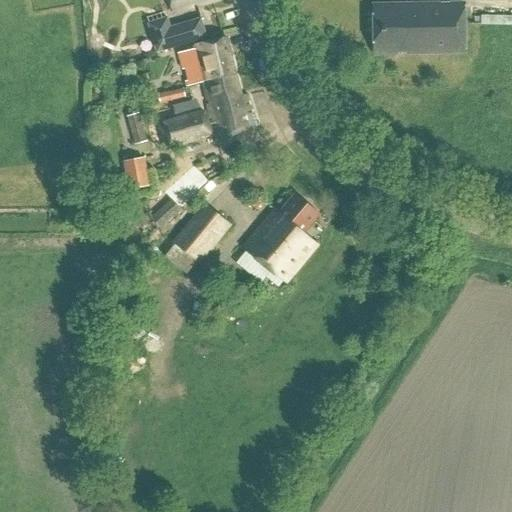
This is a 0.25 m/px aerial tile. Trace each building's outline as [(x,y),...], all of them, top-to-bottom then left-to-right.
[(167,0),(170,9),(204,0),(167,0)] [(374,55),(465,53),(464,4),(373,6),(374,55)] [(171,28),(168,18),(149,24),(158,52),(207,38),(202,19),(171,28)] [(202,81),(237,72),(227,37),(199,45),(204,64),(198,66),(202,81)] [(147,91),(166,90),(164,53),(145,54),(147,91)] [(237,72),(202,81),(207,101),(205,102),(208,112),(160,125),(166,149),(215,136),(216,140),(258,128),(248,94),(243,96),(237,72)] [(182,89),(170,92),(172,100),(184,97),(182,89)] [(170,92),(158,95),(160,103),(172,100),(170,92)] [(135,146),(148,143),(140,115),(128,118),(135,146)] [(143,160),(123,163),(128,190),(148,186),(143,160)] [(175,188),(186,200),(207,181),(196,169),(175,188)] [(248,249),(237,262),(261,282),(272,269),(288,281),(320,242),(307,231),(321,214),(298,194),(284,211),(279,207),(246,247),(248,249)] [(257,210),(264,201),(258,196),(251,205),(257,210)] [(150,220),(159,230),(179,212),(170,202),(150,220)] [(200,266),(233,227),(205,204),(173,243),(200,266)] [(392,233),(370,240),(376,261),(398,254),(392,233)] [(126,332),(142,313),(127,301),(111,321),(126,332)]
